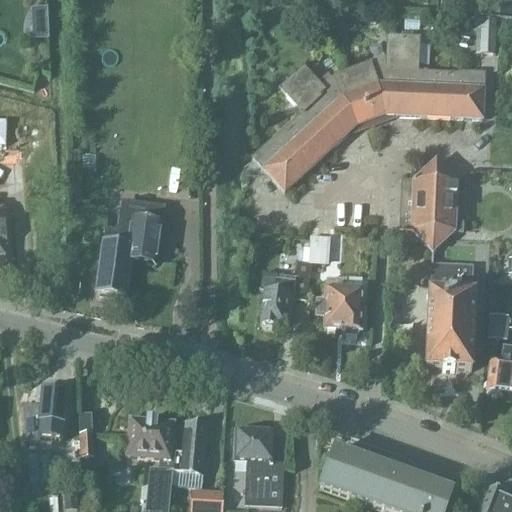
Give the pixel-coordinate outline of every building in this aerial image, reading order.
[(475,57),(495,58),(496,22),(468,21),(468,35),(476,35),(475,57)] [(351,73),(370,125),(385,120),(481,124),(484,76),(456,74),(456,76),(428,75),(428,73),(418,73),(420,42),(386,40),(385,61),(372,61),(371,66),(351,73)] [(370,125),(351,73),(331,80),(327,77),(318,86),(303,70),(278,94),(300,117),(272,143),(271,142),(251,160),(284,196),(356,130),(370,125)] [(411,233),(433,257),(454,237),(463,238),(464,226),(456,226),(458,196),(466,196),(466,186),(455,185),(435,164),(412,185),(402,184),(400,233),(411,233)] [(155,270),(164,211),(127,205),(122,240),(105,238),(97,297),(125,301),(130,267),(155,270)] [(0,264),(11,264),(7,212),(0,212),(0,264)] [(311,240),(310,265),(342,267),(343,236),(327,235),(326,240),(311,240)] [(296,281),(262,276),(259,294),(263,294),(258,328),(262,328),(264,332),(272,333),(275,330),(287,332),(288,321),(291,322),(294,304),(306,305),(310,266),(297,265),(296,281)] [(471,375),(474,298),(472,298),(472,269),(460,268),(431,268),(429,296),(428,296),(425,372),(471,375)] [(324,304),(317,303),(316,321),(324,321),(323,332),(344,333),(344,339),(358,340),(358,334),(361,334),(362,293),(361,293),(361,282),(345,282),(345,283),(326,282),(325,292),(324,292),(324,304)] [(487,342),(507,343),(508,319),(488,318),(487,342)] [(497,399),(500,397),(511,398),(511,350),(502,349),(500,362),(489,360),(485,395),(489,395),(490,397),(490,398),(497,399)] [(41,394),(38,427),(50,428),(49,441),(61,442),(66,396),(41,394)] [(171,499),(173,476),(175,455),(172,455),(176,425),(128,420),(124,460),(159,464),(158,472),(148,471),(144,511),(168,511),(170,498),(171,499)] [(175,455),(173,476),(193,478),(195,460),(205,460),(208,428),(184,426),(181,456),(175,455)] [(37,446),(39,430),(25,429),(24,445),(37,446)] [(237,432),(233,465),(233,466),(246,467),(244,511),(274,511),(281,511),(283,467),(273,467),(275,434),(237,432)] [(94,462),(92,437),(79,438),(80,462),(94,462)] [(334,452),(329,465),(319,494),(370,511),(446,511),(452,495),(334,452)] [(488,490),(479,511),(511,511),(511,493),(508,492),(506,497),(488,490)] [(190,492),(189,511),(221,511),(223,493),(190,492)]
